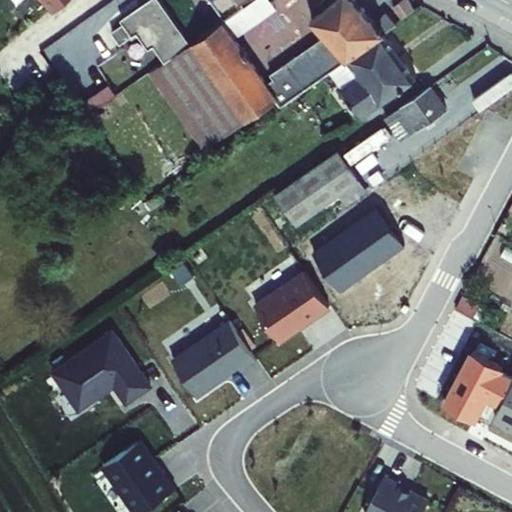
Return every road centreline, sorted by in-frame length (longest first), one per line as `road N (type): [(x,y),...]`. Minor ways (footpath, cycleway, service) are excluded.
road 1 (residential): [(511,158),(415,333),(359,366)]
road 2 (residential): [(359,366),(299,390),(240,432),(236,471),(260,511)]
road 3 (residential): [(511,485),(400,424),(359,366)]
